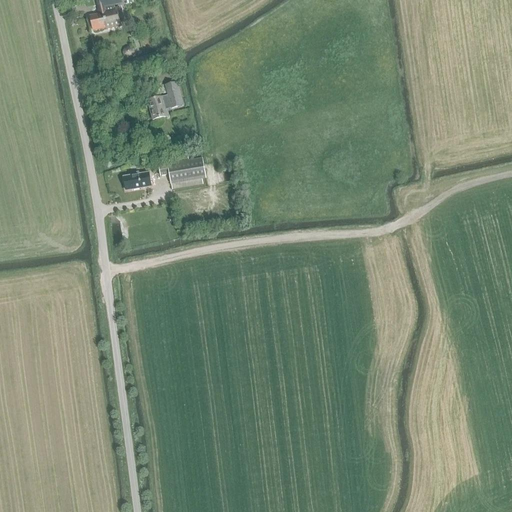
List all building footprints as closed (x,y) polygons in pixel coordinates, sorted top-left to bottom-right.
[(113,0),(98,0),(101,15),(90,17),(93,32),(106,29),(106,31),(123,27),(119,9),(115,9),(113,0)] [(122,53),(123,57),(127,59),(130,60),(134,57),(135,54),(134,50),(131,48),(128,47),(126,47),(124,49),(122,52),(122,53)] [(117,66),(120,75),(161,62),(158,52),(117,66)] [(168,97),(164,98),(164,97),(148,102),(153,121),(169,117),(167,110),(184,106),(177,83),(165,87),(168,97)] [(169,176),(170,186),(206,180),(202,159),(188,161),(188,156),(173,159),(174,164),(158,167),(160,177),(169,176)] [(126,191),(141,188),(151,187),(150,175),(140,176),(138,173),(133,174),(132,177),(124,179),(126,191)]
